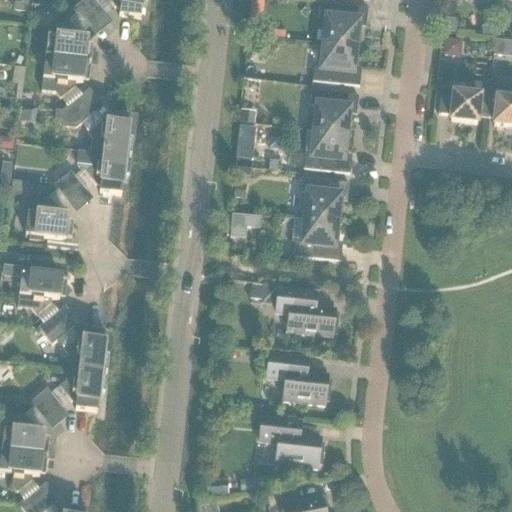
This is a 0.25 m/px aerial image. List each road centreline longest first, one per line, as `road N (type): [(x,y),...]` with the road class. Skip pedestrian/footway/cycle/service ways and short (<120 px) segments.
road 1 (tertiary): [(163,511),(219,0)]
road 2 (residential): [(388,511),(371,436),(401,159)]
road 3 (residential): [(401,159),(418,0)]
